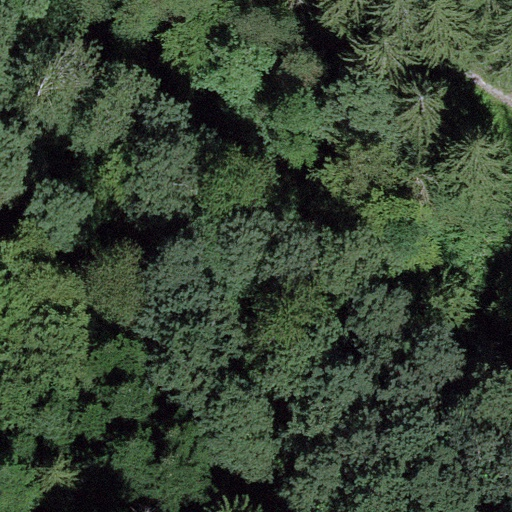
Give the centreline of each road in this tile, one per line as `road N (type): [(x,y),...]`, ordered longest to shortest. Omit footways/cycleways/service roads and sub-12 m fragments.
road 1 (track): [(0,241),(238,511)]
road 2 (track): [(511,97),(461,73),(389,0)]
